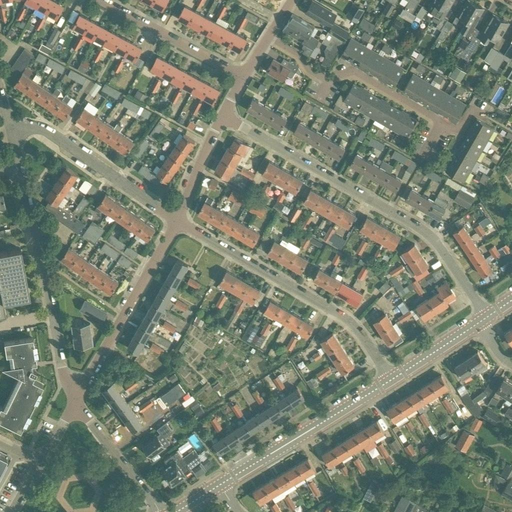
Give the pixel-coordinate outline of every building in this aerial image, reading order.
[(46,12),(53,0),(52,0),(39,0),(36,6),(46,12)] [(57,17),(63,6),(53,0),(46,12),(43,17),(45,18),(47,19),(50,14),(57,17)] [(162,9),(167,0),(153,0),(152,4),(162,9)] [(381,0),(380,2),(381,2),(380,4),(383,11),(389,0),(381,0)] [(389,0),(383,11),(389,15),(397,0),(389,0)] [(435,14),(443,0),(432,0),(428,9),(435,14)] [(452,0),(443,0),(435,14),(442,17),(443,18),(452,0)] [(462,27),(475,4),(468,0),(467,0),(464,6),(462,5),(453,22),(462,27)] [(328,32),(344,41),(348,33),(331,23),(333,20),(327,17),(330,12),(312,1),(305,12),(331,27),(328,32)] [(353,3),(346,15),(357,22),(365,9),(353,3)] [(475,4),(462,27),(468,30),(454,54),(459,57),(465,49),(477,28),(474,27),(478,21),(476,20),(483,8),(475,4)] [(189,24),(195,11),(185,6),(178,18),(189,24)] [(422,20),(428,9),(422,6),(416,17),(422,20)] [(205,17),(195,11),(189,24),(199,29),(205,17)] [(245,16),(255,22),(258,16),(248,11),(245,16)] [(310,35),(314,27),(292,14),(287,22),(310,35)] [(484,32),(477,28),(465,49),(472,53),(480,39),(488,43),(490,40),(488,39),(501,18),(493,14),(483,31),(484,31),(484,32)] [(83,33),(90,20),(80,15),(73,27),(83,33)] [(216,22),(205,17),(199,29),(209,35),(216,22)] [(363,17),(360,25),(373,30),(376,22),(363,17)] [(447,20),(443,18),(442,17),(436,28),(441,30),(447,20)] [(501,18),(488,39),(490,40),(496,43),(498,39),(499,39),(508,23),(501,18)] [(94,38),(100,26),(90,20),(83,33),(94,38)] [(396,20),(392,27),(397,30),(401,23),(396,20)] [(447,20),(441,30),(437,37),(443,40),(452,23),(447,20)] [(30,31),(34,25),(29,22),(25,29),(30,31)] [(226,28),(216,22),(209,35),(219,40),(226,28)] [(310,35),(287,22),(283,30),(304,43),(302,47),(304,49),(302,52),(309,56),(318,40),(310,35)] [(104,44),(110,31),(100,26),(94,38),(104,44)] [(53,45),(60,31),(54,28),(47,41),(53,45)] [(226,28),(219,40),(230,46),(236,34),(226,28)] [(114,49),(121,37),(110,31),(104,44),(114,49)] [(344,41),(328,32),(327,32),(321,42),(322,43),(327,45),(326,47),(330,49),(335,42),(341,46),(344,41)] [(247,39),(236,34),(230,46),(240,51),(247,39)] [(124,55),(131,42),(121,37),(114,49),(124,55)] [(352,61),(362,44),(351,38),(341,55),(352,61)] [(498,51),(490,64),(490,66),(496,69),(502,59),(507,63),(511,57),(511,54),(511,38),(510,41),(511,42),(508,47),(510,48),(506,54),(505,53),(504,55),(498,51)] [(135,60),(141,48),(131,42),(124,55),(135,60)] [(330,49),(326,47),(324,50),(325,56),(321,63),(322,64),(328,68),(341,46),(335,42),(330,49)] [(362,44),(352,61),(362,67),(372,50),(362,44)] [(490,64),(498,51),(491,47),(484,61),(490,64)] [(24,49),(21,54),(31,62),(35,56),(24,49)] [(77,63),(82,52),(75,50),(71,61),(77,63)] [(372,50),(362,67),(372,73),(382,56),(372,50)] [(43,64),(47,57),(38,52),(35,59),(43,64)] [(21,54),(17,59),(28,67),(31,62),(21,54)] [(393,62),(382,56),(372,73),(383,79),(393,62)] [(135,60),(133,63),(138,66),(142,60),(137,57),(135,60)] [(161,74),(168,62),(157,57),(151,69),(161,74)] [(54,69),(58,62),(49,58),(46,65),(54,69)] [(17,59),(14,64),(24,72),(25,70),(28,67),(17,59)] [(283,80),(286,75),(290,78),(292,77),(295,72),(299,75),(301,72),(298,67),(288,61),(285,66),(273,59),(267,71),(283,80)] [(66,66),(58,62),(54,69),(62,74),(66,66)] [(168,62),(161,74),(172,80),(178,68),(168,62)] [(393,62),(383,79),(393,86),(403,68),(393,62)] [(24,72),(14,64),(10,69),(20,76),(21,76),(24,72)] [(77,69),(84,73),(87,68),(79,64),(77,69)] [(456,67),(450,77),(460,83),(466,73),(456,67)] [(178,68),(172,80),(182,85),(188,73),(178,68)] [(75,81),(79,73),(70,69),(66,76),(75,81)] [(21,76),(20,76),(15,84),(25,91),(33,80),(27,75),(29,73),(25,70),(24,72),(21,76)] [(79,73),(75,81),(83,85),(87,78),(79,73)] [(188,73),(182,85),(192,91),(199,79),(188,73)] [(414,97),(424,80),(413,74),(403,91),(414,97)] [(33,80),(25,91),(35,98),(43,86),(38,83),(41,78),(36,75),(33,80)] [(199,79),(192,91),(202,96),(209,84),(199,79)] [(434,86),(424,80),(414,97),(424,103),(434,86)] [(260,83),(257,89),(262,92),(265,86),(260,83)] [(109,95),(112,88),(104,84),(101,91),(109,95)] [(209,84),(202,96),(213,102),(219,90),(209,84)] [(354,107),(364,90),(353,84),(343,101),(354,107)] [(43,86),(35,98),(45,104),(53,93),(43,86)] [(444,92),(434,86),(424,103),(434,109),(444,92)] [(284,96),(287,90),(280,87),(277,92),(284,96)] [(53,93),(45,104),(54,111),(62,100),(57,96),(61,91),(56,88),(53,93)] [(120,92),(112,88),(109,95),(117,99),(120,92)] [(148,96),(138,90),(134,96),(145,102),(148,96)] [(294,94),(287,90),(284,96),(290,100),(294,94)] [(364,90),(354,107),(364,113),(374,96),(364,90)] [(444,92),(434,109),(445,115),(455,98),(444,92)] [(62,100),(54,111),(64,118),(72,107),(67,103),(71,98),(66,94),(62,100)] [(385,102),(374,96),(364,113),(375,119),(385,102)] [(126,112),(132,101),(124,97),(121,104),(118,108),(126,112)] [(258,115),(264,105),(252,98),(246,108),(258,115)] [(465,104),(455,98),(445,115),(455,122),(465,104)] [(132,101),(126,112),(136,118),(139,114),(140,114),(143,107),(140,106),(141,106),(132,101)] [(305,114),(308,109),(311,105),(305,101),(299,111),(305,114)] [(385,102),(375,119),(385,125),(395,108),(385,102)] [(275,111),(264,105),(258,115),(269,121),(275,111)] [(318,115),(321,109),(314,105),(314,107),(311,111),(318,115)] [(85,126),(93,114),(83,107),(75,119),(85,126)] [(143,107),(140,114),(148,118),(151,111),(143,107)] [(406,114),(395,108),(385,125),(396,131),(406,114)] [(321,109),(318,115),(316,119),(322,122),(324,119),(327,113),(321,109)] [(287,118),(275,111),(269,121),(281,128),(287,118)] [(103,121),(93,114),(85,126),(95,133),(103,121)] [(416,120),(406,114),(396,131),(406,137),(416,120)] [(341,128),(344,122),(338,119),(334,125),(341,128)] [(477,119),(471,130),(488,140),(494,129),(477,119)] [(113,128),(103,121),(95,133),(105,140),(113,128)] [(153,128),(160,133),(165,125),(158,121),(153,128)] [(186,127),(193,130),(196,124),(190,121),(186,127)] [(305,137),(310,128),(299,121),(293,131),(305,137)] [(344,122),(341,128),(347,132),(351,126),(344,122)] [(113,128),(105,140),(115,146),(123,134),(119,132),(122,127),(117,123),(114,128),(113,128)] [(160,133),(153,128),(148,136),(154,140),(160,133)] [(322,134),(310,128),(305,137),(316,144),(322,134)] [(374,147),(379,139),(368,132),(367,133),(362,129),(356,139),(362,142),(366,136),(371,138),(368,143),(374,147)] [(471,130),(465,140),(482,150),(488,140),(471,130)] [(176,136),(180,138),(176,144),(187,151),(195,141),(183,133),(183,134),(179,132),(176,136)] [(133,141),(123,134),(115,146),(125,153),(133,141)] [(333,141),(322,134),(316,144),(328,150),(333,141)] [(230,147),(242,153),(244,155),(250,146),(235,138),(230,147)] [(143,139),(138,146),(144,151),(150,143),(143,139)] [(386,142),(379,139),(374,147),(381,151),(386,142)] [(482,150),(465,140),(459,151),(476,161),(482,150)] [(333,141),(328,150),(339,157),(345,147),(333,141)] [(187,151),(176,144),(169,154),(181,161),(187,151)] [(144,151),(138,146),(132,154),(139,159),(144,151)] [(228,146),(221,159),(234,166),(242,153),(230,147),(228,146)] [(401,154),(394,150),(391,156),(398,160),(401,154)] [(476,161),(459,151),(453,161),(470,171),(476,161)] [(362,170),(367,160),(355,153),(350,163),(362,170)] [(181,161),(169,154),(162,164),(174,172),(181,161)] [(234,166),(221,159),(214,171),(227,178),(234,166)] [(273,179),(280,167),(269,160),(262,172),(273,179)] [(367,160),(362,170),(373,176),(379,166),(367,160)] [(407,171),(411,173),(417,163),(413,161),(407,171)] [(470,171),(453,161),(447,172),(464,182),(470,171)] [(174,172),(162,164),(156,173),(143,164),(137,172),(157,186),(162,179),(167,182),(174,172)] [(379,166),(373,176),(384,183),(390,173),(379,166)] [(59,177),(71,185),(78,175),(66,167),(59,177)] [(246,175),(249,170),(243,167),(240,172),(246,175)] [(291,173),(280,167),(273,179),(284,185),(291,173)] [(432,179),(435,173),(428,169),(425,175),(432,179)] [(252,179),(255,174),(249,170),(246,175),(252,179)] [(291,173),(284,185),(296,192),(303,180),(291,173)] [(402,180),(390,173),(384,183),(396,189),(402,180)] [(442,177),(435,173),(432,179),(438,183),(442,177)] [(59,177),(52,187),(64,195),(71,185),(59,177)] [(214,191),(218,181),(211,179),(208,189),(214,191)] [(86,192),(92,196),(98,188),(92,184),(86,192)] [(64,195),(52,187),(45,198),(50,201),(45,207),(55,214),(61,206),(58,204),(62,199),(63,200),(66,196),(64,195)] [(315,207),(322,195),(310,189),(303,201),(315,207)] [(417,205),(422,195),(411,189),(405,198),(417,205)] [(234,202),(239,193),(233,190),(228,198),(234,202)] [(460,190),(454,201),(467,209),(474,198),(460,190)] [(280,192),(276,199),(281,202),(285,195),(280,192)] [(77,204),(84,209),(89,201),(88,201),(90,198),(83,193),(81,196),(83,197),(77,204)] [(239,193),(234,202),(240,205),(245,196),(239,193)] [(97,206),(94,210),(98,213),(102,209),(107,212),(115,201),(105,194),(97,205),(97,206)] [(333,201),(322,195),(315,207),(326,214),(333,201)] [(434,201),(422,195),(417,205),(428,211),(434,201)] [(436,197),(434,201),(428,211),(440,218),(448,204),(436,197)] [(115,201),(107,212),(117,219),(125,208),(115,201)] [(209,219),(216,207),(211,204),(205,201),(198,213),(209,219)] [(344,208),(333,201),(326,214),(337,220),(344,208)] [(255,214),(261,206),(255,202),(250,211),(255,214)] [(472,219),(485,209),(480,202),(467,213),(472,219)] [(280,203),(278,207),(277,208),(287,214),(290,209),(280,203)] [(84,209),(77,204),(72,212),(79,216),(84,209)] [(61,206),(55,214),(53,217),(58,220),(65,210),(61,206)] [(261,206),(255,214),(261,218),(267,209),(261,206)] [(227,214),(216,207),(209,219),(220,225),(227,214)] [(135,215),(125,208),(117,219),(127,226),(135,215)] [(344,208),(337,220),(348,226),(355,214),(344,208)] [(70,213),(65,210),(58,220),(63,224),(70,213)] [(287,218),(293,222),(298,213),(292,210),(287,218)] [(70,213),(63,224),(68,227),(75,217),(70,213)] [(238,220),(227,214),(220,225),(231,232),(238,220)] [(127,226),(137,233),(145,222),(135,215),(127,226)] [(371,235),(378,222),(366,216),(360,228),(371,235)] [(75,217),(68,227),(73,231),(80,220),(75,217)] [(85,224),(80,220),(73,231),(78,235),(85,224)] [(248,226),(238,220),(231,232),(242,238),(248,226)] [(93,233),(99,225),(92,221),(87,229),(93,233)] [(137,233),(134,237),(138,240),(141,236),(148,240),(156,229),(145,222),(137,233)] [(378,222),(371,235),(382,241),(389,229),(378,222)] [(99,225),(93,233),(100,238),(105,230),(99,225)] [(471,236),(463,225),(454,231),(461,242),(471,236)] [(260,232),(248,226),(242,238),(253,244),(260,232)] [(482,228),(477,232),(480,236),(485,233),(485,232),(488,230),(486,227),(483,229),(482,228)] [(93,233),(87,229),(81,236),(88,241),(93,233)] [(389,229),(382,241),(394,247),(400,235),(389,229)] [(289,239),(293,233),(288,230),(285,237),(289,239)] [(477,232),(471,236),(461,242),(468,253),(478,247),(474,241),(480,237),(480,236),(477,232)] [(100,238),(93,233),(88,241),(94,245),(100,238)] [(113,246),(118,239),(111,234),(106,241),(113,246)] [(323,243),(311,237),(309,241),(320,248),(323,243)] [(118,239),(113,246),(121,251),(126,244),(118,239)] [(279,258),(286,246),(274,240),(267,252),(279,258)] [(108,255),(112,248),(104,243),(100,249),(108,255)] [(409,262),(421,254),(414,243),(402,251),(409,262)] [(501,247),(506,254),(511,250),(506,244),(501,247)] [(134,260),(135,258),(138,253),(128,246),(123,253),(134,260)] [(297,253),(286,246),(279,258),(290,265),(297,253)] [(70,266),(78,254),(68,247),(60,259),(70,266)] [(478,247),(468,253),(476,264),(485,258),(482,252),(478,247)] [(119,254),(112,248),(108,255),(115,260),(119,254)] [(374,254),(379,257),(383,251),(378,248),(374,254)] [(0,316),(5,316),(3,302),(29,298),(20,249),(0,252),(0,316)] [(497,250),(491,254),(494,258),(500,254),(497,250)] [(297,253),(290,265),(301,271),(308,259),(297,253)] [(88,261),(78,254),(70,266),(80,273),(88,261)] [(421,254),(409,262),(417,273),(426,267),(429,265),(421,254)] [(128,269),(128,268),(132,263),(121,255),(117,261),(128,269)] [(493,269),(485,258),(476,264),(483,275),(493,269)] [(177,259),(171,270),(181,276),(188,265),(177,259)] [(98,268),(88,261),(80,273),(91,280),(98,268)] [(398,272),(404,268),(401,264),(395,268),(398,272)] [(429,273),(426,267),(417,273),(413,275),(416,280),(417,281),(429,273)] [(98,268),(91,280),(101,287),(108,275),(98,268)] [(392,276),(398,272),(395,268),(390,272),(392,276)] [(324,285),(330,275),(319,269),(313,279),(324,285)] [(171,270),(165,281),(175,287),(181,276),(171,270)] [(231,289),(237,277),(226,270),(219,282),(231,289)] [(425,277),(429,283),(436,279),(431,273),(425,277)] [(119,282),(108,275),(101,287),(111,294),(119,282)] [(335,292),(341,281),(330,275),(324,285),(335,292)] [(192,286),(195,281),(190,277),(187,283),(192,286)] [(231,289),(241,295),(242,295),(249,283),(237,277),(231,289)] [(417,281),(416,280),(412,282),(415,287),(416,288),(420,285),(417,281)] [(158,292),(169,298),(171,295),(175,287),(165,281),(158,292)] [(198,289),(200,284),(195,281),(192,286),(198,289)] [(345,298),(351,287),(341,281),(335,292),(345,298)] [(383,294),(390,286),(385,282),(378,289),(383,294)] [(401,296),(415,287),(412,282),(398,292),(401,296)] [(440,291),(447,302),(456,296),(450,287),(447,282),(438,288),(440,291)] [(234,309),(239,312),(240,313),(248,299),(253,302),(260,290),(249,283),(242,295),(241,295),(233,309),(234,309)] [(419,294),(424,291),(420,285),(416,288),(419,294)] [(357,304),(363,294),(351,287),(345,298),(357,304)] [(447,302),(440,291),(428,298),(436,311),(448,303),(447,302)] [(158,292),(152,303),(163,309),(165,310),(168,305),(166,304),(169,298),(158,292)] [(415,299),(418,304),(429,298),(426,293),(415,299)] [(436,311),(428,298),(417,306),(422,315),(425,319),(436,311)] [(180,308),(183,302),(177,299),(174,305),(180,308)] [(275,318),(281,307),(270,300),(264,312),(275,318)] [(101,322),(102,321),(106,313),(84,301),(80,310),(101,322)] [(188,306),(183,302),(180,308),(186,311),(187,308),(188,306)] [(152,303),(146,314),(157,320),(163,309),(152,303)] [(281,307),(275,318),(286,324),(292,313),(281,307)] [(228,330),(236,316),(239,312),(234,309),(224,327),(228,330)] [(406,319),(412,315),(409,310),(403,314),(406,319)] [(303,319),(292,313),(286,324),(297,330),(303,319)] [(157,320),(146,314),(140,324),(151,330),(153,332),(156,327),(153,326),(157,320)] [(380,332),(392,325),(385,314),(373,321),(380,332)] [(406,319),(403,314),(397,318),(400,323),(406,319)] [(303,319),(297,330),(308,336),(314,325),(303,319)] [(167,329),(170,324),(165,321),(162,326),(167,329)] [(75,346),(93,344),(90,323),(72,326),(75,346)] [(140,324),(134,335),(144,341),(151,330),(140,324)] [(173,333),(176,327),(170,324),(167,329),(173,333)] [(399,335),(392,325),(380,332),(388,343),(399,335)] [(511,328),(505,333),(507,337),(502,341),(509,353),(511,350),(511,328)] [(328,351),(340,343),(332,332),(320,340),(328,351)] [(144,341),(134,335),(127,346),(138,352),(144,341)] [(250,343),(258,348),(262,341),(254,336),(250,343)] [(36,363),(34,351),(32,338),(3,342),(5,355),(11,354),(13,367),(20,366),(21,375),(5,409),(0,406),(0,421),(19,431),(42,385),(31,380),(36,371),(34,370),(33,364),(36,363)] [(155,351),(158,346),(153,343),(150,348),(155,351)] [(340,343),(328,351),(335,362),(347,354),(340,343)] [(160,354),(164,349),(158,346),(155,351),(160,354)] [(318,351),(312,355),(315,360),(321,356),(318,351)] [(466,358),(474,371),(486,363),(478,351),(466,358)] [(347,354),(335,362),(342,373),(354,365),(347,354)] [(474,371),(466,358),(454,366),(463,378),(469,374),(472,378),(477,375),(474,371)] [(174,373),(169,376),(172,382),(178,378),(174,373)] [(491,391),(500,377),(497,374),(494,373),(486,387),(491,391)] [(431,382),(438,393),(449,386),(442,374),(431,382)] [(311,390),(313,388),(318,385),(313,377),(306,381),(311,390)] [(133,387),(138,383),(135,379),(130,382),(133,387)] [(511,383),(504,379),(496,391),(507,397),(511,389),(511,383)] [(133,387),(130,382),(124,386),(128,391),(133,387)] [(438,393),(431,382),(420,388),(427,400),(438,393)] [(110,400),(120,393),(112,383),(103,390),(110,400)] [(213,387),(216,391),(222,388),(218,383),(213,387)] [(491,391),(486,387),(483,392),(487,394),(489,395),(491,391)] [(298,388),(287,395),(294,405),(304,398),(298,388)] [(427,400),(420,388),(409,395),(416,407),(427,400)] [(467,392),(461,396),(468,407),(474,403),(467,392)] [(120,393),(110,400),(118,411),(127,403),(120,393)] [(294,405),(287,395),(277,402),(283,412),(294,405)] [(409,395),(398,402),(405,414),(416,407),(409,395)] [(488,404),(494,408),(498,401),(492,397),(488,404)] [(153,404),(151,401),(150,399),(144,403),(148,408),(153,404)] [(118,411),(125,421),(135,413),(130,408),(134,405),(131,400),(127,403),(118,411)] [(189,404),(193,410),(198,406),(194,400),(189,404)] [(474,403),(468,407),(471,412),(480,406),(477,401),(474,403)] [(283,412),(277,402),(266,408),(273,418),(283,412)] [(405,414),(398,402),(387,409),(394,421),(405,414)] [(143,411),(148,408),(144,403),(139,406),(143,411)] [(480,406),(471,412),(475,417),(483,411),(480,406)] [(266,408),(256,415),(262,425),(273,418),(266,408)] [(494,424),(499,416),(487,409),(483,417),(494,424)] [(142,424),(135,413),(125,421),(132,431),(142,424)] [(256,415),(245,422),(252,432),(262,425),(256,415)] [(481,420),(475,417),(470,427),(476,430),(481,420)] [(366,427),(373,439),(385,432),(377,420),(366,427)] [(405,424),(409,430),(414,427),(410,421),(405,424)] [(161,433),(157,436),(157,435),(143,445),(147,450),(146,452),(148,456),(151,455),(152,457),(165,447),(170,443),(166,437),(173,431),(166,422),(157,429),(161,433)] [(245,422),(235,429),(241,439),(252,432),(245,422)] [(366,427),(355,433),(363,446),(373,439),(366,427)] [(241,439),(235,429),(224,436),(231,446),(241,439)] [(474,436),(464,430),(456,446),(466,451),(474,436)] [(355,433),(344,440),(352,452),(363,446),(355,433)] [(231,446),(224,436),(213,443),(220,453),(231,446)] [(344,440),(333,447),(341,459),(352,452),(344,440)] [(395,440),(388,443),(393,451),(400,447),(395,440)] [(410,443),(409,444),(404,447),(409,456),(416,452),(410,443)] [(341,459),(333,447),(322,454),(330,466),(341,459)] [(190,468),(201,460),(194,450),(183,458),(177,450),(164,459),(168,466),(162,470),(167,478),(166,480),(168,483),(171,483),(172,485),(186,475),(185,474),(192,470),(190,468)] [(380,462),(376,456),(370,459),(374,465),(376,464),(377,467),(381,465),(379,462),(380,462)] [(316,470),(310,461),(308,458),(297,464),(305,477),(316,470)] [(297,464),(286,471),(294,483),(305,477),(297,464)] [(511,474),(511,465),(510,464),(503,476),(509,480),(511,474)] [(340,469),(347,480),(352,477),(345,465),(340,469)] [(294,483),(286,471),(275,478),(283,490),(294,483)] [(496,474),(492,483),(501,487),(505,478),(496,474)] [(275,478),(264,484),(272,497),(283,490),(275,478)] [(371,502),(379,484),(380,484),(371,480),(363,497),(371,502)] [(511,499),(511,482),(508,480),(501,494),(511,499)] [(272,497),(264,484),(253,491),(261,503),(272,497)] [(402,496),(393,511),(402,511),(409,500),(402,496)] [(416,504),(409,500),(402,511),(412,511),(415,507),(423,511),(425,511),(427,509),(416,503),(416,504)] [(270,506),(273,511),(280,511),(275,503),(270,506)]
